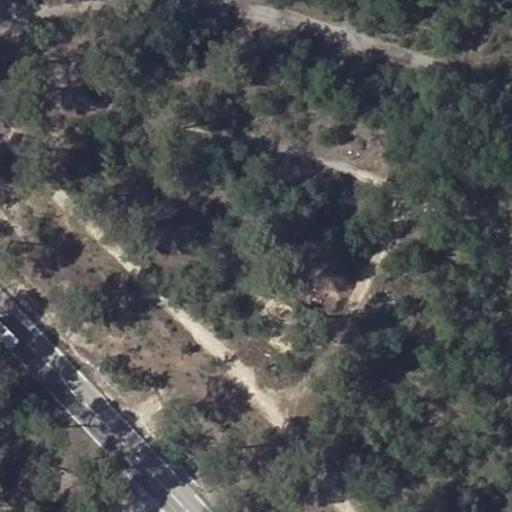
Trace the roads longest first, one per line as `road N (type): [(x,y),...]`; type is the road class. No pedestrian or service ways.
road 1 (track): [(511,101),(443,53),(226,1),(0,21)]
road 2 (track): [(0,116),(28,171),(260,394),(346,511)]
road 3 (track): [(511,232),(431,201),(402,205),(305,389),(260,394)]
road 4 (primary): [(0,317),(184,511)]
